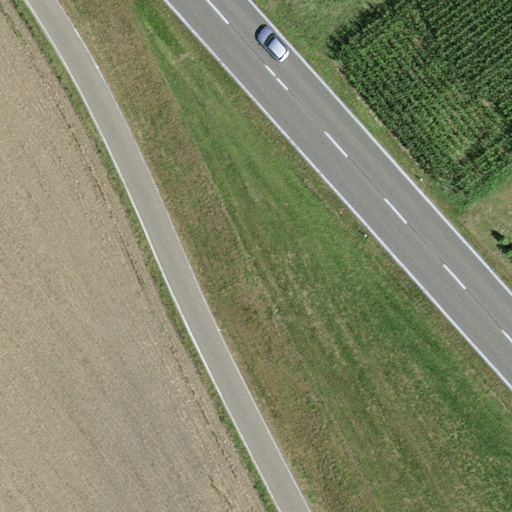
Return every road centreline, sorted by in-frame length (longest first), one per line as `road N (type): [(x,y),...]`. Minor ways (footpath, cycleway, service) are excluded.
road 1 (track): [(36,0),(107,114),(299,511)]
road 2 (primary): [(208,0),(511,341)]
